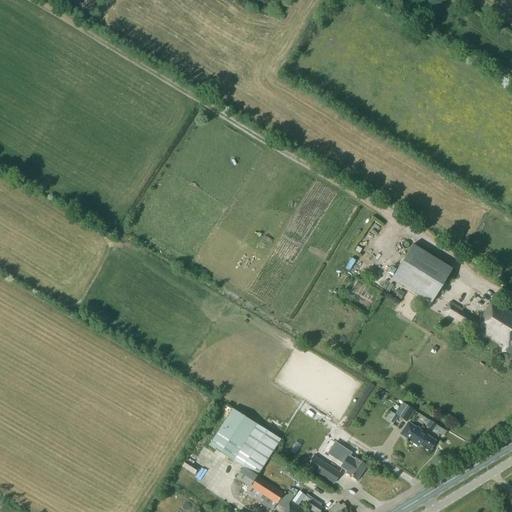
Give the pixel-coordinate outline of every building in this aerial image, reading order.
[(392,278),(431,302),(452,268),(413,244),(392,278)] [(399,291),(396,296),(401,299),(404,294),(399,291)] [(476,327),(508,347),(505,351),(511,355),(511,313),(492,301),(479,322),(462,311),(456,320),(474,330),(476,327)] [(394,413),(401,418),(401,419),(406,423),(413,412),(400,404),(394,413)] [(276,504),(285,510),(282,511),(307,511),(291,501),(294,496),(289,493),(287,495),(256,475),(281,438),(233,407),(208,444),(243,467),(236,478),(249,487),(245,493),(272,510),(276,504)] [(436,425),(429,420),(426,426),(433,430),(436,425)] [(420,431),(408,423),(401,433),(413,441),(412,442),(418,446),(420,444),(429,450),(436,441),(420,430),(420,431)] [(314,455),(307,466),(333,484),(341,473),(314,455)] [(342,470),(357,480),(367,465),(355,458),(354,460),(347,455),(341,464),(345,466),(342,470)] [(303,485),(314,490),(317,483),(306,478),(303,485)] [(306,494),(301,501),(308,505),(307,507),(314,511),(319,511),(323,508),(315,503),(316,501),(306,494)] [(349,511),(346,508),(346,507),(343,503),(339,506),(336,503),(328,510),(328,511),(349,511)]
